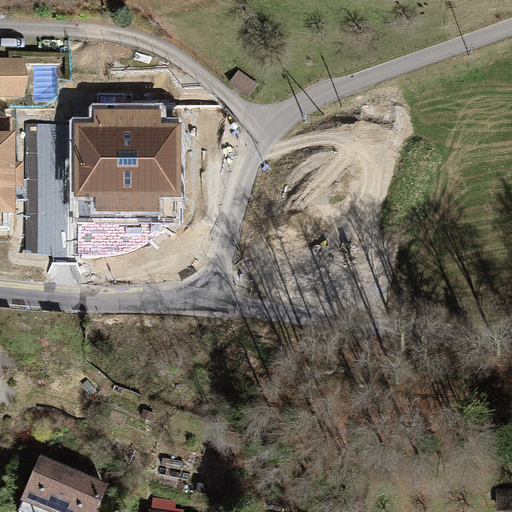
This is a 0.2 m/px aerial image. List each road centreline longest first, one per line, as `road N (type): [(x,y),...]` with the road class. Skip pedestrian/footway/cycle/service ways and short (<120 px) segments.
road 1 (unclassified): [(511,26),(309,101),(267,133),(237,200),(214,294)]
road 2 (unclassified): [(214,294),(241,307),(511,345)]
road 3 (residential): [(214,294),(157,301),(0,297)]
